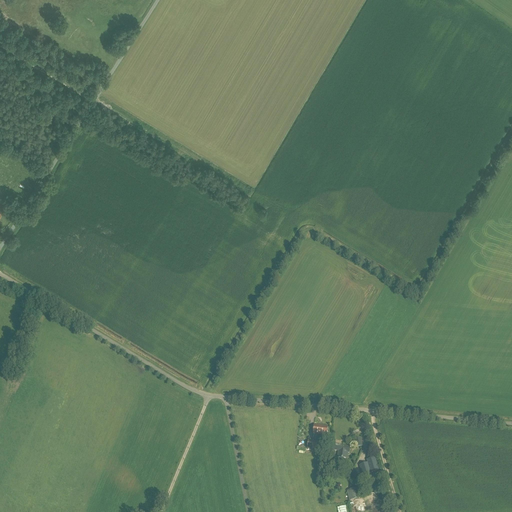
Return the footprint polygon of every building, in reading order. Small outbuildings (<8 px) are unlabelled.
[(327,436),(328,427),(314,425),(313,434),(327,436)] [(322,443),(313,441),(312,448),(322,450),(322,443)] [(349,453),(350,448),(334,445),(333,450),(338,451),(337,458),(347,459),(348,453),(349,453)] [(372,476),(371,473),(379,471),(375,458),(367,460),(368,463),(360,466),(363,479),(372,476)] [(355,490),(351,491),(349,491),(351,501),(357,500),(355,490)]
